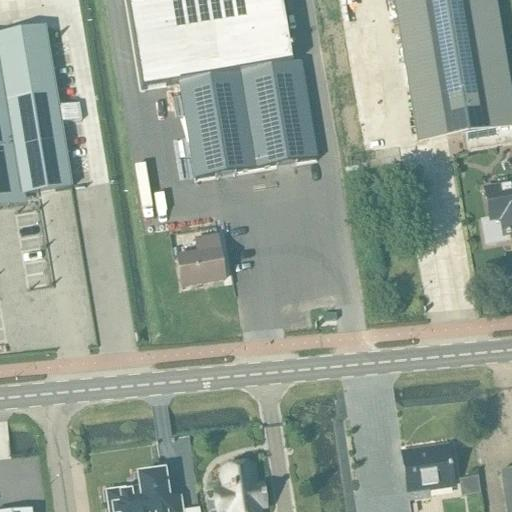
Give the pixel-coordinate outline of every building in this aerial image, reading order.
[(130,0),(134,23),(145,90),(290,66),(278,0),(130,0)] [(511,102),(494,0),(393,0),(417,144),(464,136),(511,127),(511,102)] [(0,200),(71,188),(61,126),(81,123),(78,105),(58,108),(53,78),(45,30),(0,37),(0,200)] [(180,84),(179,85),(195,181),(255,171),(316,161),(300,65),(239,75),(221,78),(180,84)] [(511,127),(464,136),(466,154),(511,146),(511,127)] [(269,173),(245,177),(249,201),(273,197),(269,173)] [(483,224),(487,245),(508,242),(507,237),(511,236),(511,186),(485,191),(490,222),(483,224)] [(177,259),(182,289),(224,282),(217,238),(196,242),(198,255),(177,259)] [(0,457),(10,456),(7,422),(0,422),(0,457)] [(402,455),(404,475),(409,502),(427,500),(425,486),(453,482),(448,448),(402,455)] [(256,487),(253,468),(221,473),(224,492),(216,493),(218,511),(259,511),(259,510),(265,510),(264,500),(265,500),(265,495),(263,496),(262,487),(256,487)] [(511,511),(511,471),(500,473),(506,511),(511,511)] [(108,495),(110,511),(180,511),(178,498),(167,500),(163,474),(139,478),(141,491),(132,493),(132,491),(108,495)] [(455,480),(458,497),(478,494),(475,477),(455,480)] [(498,511),(497,498),(483,499),(483,511),(498,511)]
